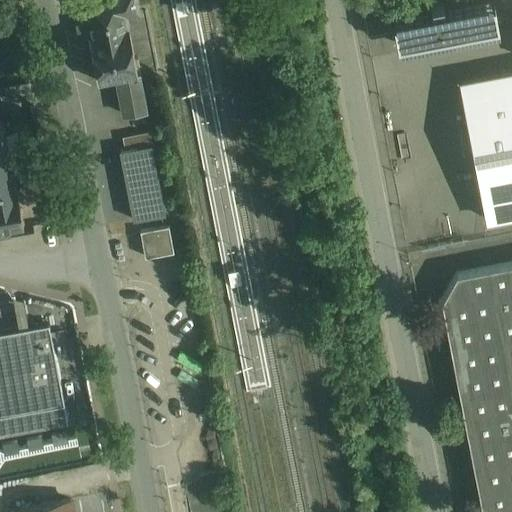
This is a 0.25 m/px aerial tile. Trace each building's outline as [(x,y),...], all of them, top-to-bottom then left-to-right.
[(135,0),(81,0),(86,22),(88,35),(97,80),(117,77),(124,113),(142,110),(135,73),(137,72),(125,14),(138,11),(135,0)] [(186,0),(177,0),(175,0),(177,14),(188,12),(186,0)] [(443,4),(431,6),(432,12),(432,15),(393,23),(397,45),(498,26),(494,3),(445,13),(444,10),(443,4)] [(387,8),(364,12),(368,36),(392,31),(387,8)] [(86,22),(77,23),(80,36),(88,35),(86,22)] [(511,72),(460,83),(487,220),(511,215),(511,72)] [(0,117),(0,185),(14,183),(1,118),(0,117)] [(133,218),(173,210),(157,127),(124,134),(126,146),(119,147),(133,218)] [(0,185),(0,230),(2,230),(23,225),(15,183),(14,183),(0,185)] [(169,224),(140,230),(145,256),(173,250),(169,224)] [(23,225),(2,230),(3,238),(30,232),(28,225),(23,225)] [(511,511),(511,262),(456,274),(441,301),(482,511),(511,511)] [(239,269),(228,271),(230,284),(241,283),(239,269)] [(49,322),(0,331),(0,414),(63,403),(64,403),(49,322)] [(63,403),(0,414),(0,430),(4,429),(4,433),(67,422),(63,403)] [(73,511),(71,499),(20,509),(20,511),(73,511)]
